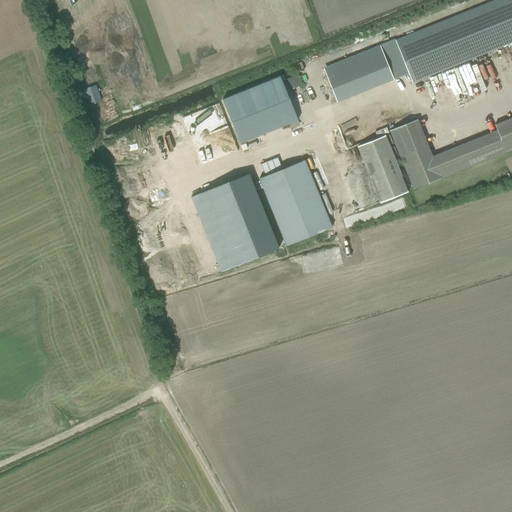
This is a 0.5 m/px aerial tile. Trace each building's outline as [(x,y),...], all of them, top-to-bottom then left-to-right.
[(511,0),(496,0),(395,41),(412,83),(511,42),(511,0)] [(382,46),(324,65),(336,100),(394,81),(382,46)] [(290,89),(302,85),(298,74),(286,78),(290,89)] [(380,203),(408,192),(385,136),(357,147),(380,203)] [(305,161),(259,179),(286,246),(332,228),(305,161)] [(501,183),(510,180),(508,172),(498,174),(501,183)] [(354,222),(352,222),(351,217),(344,218),(345,227),(355,226),(354,222)]
